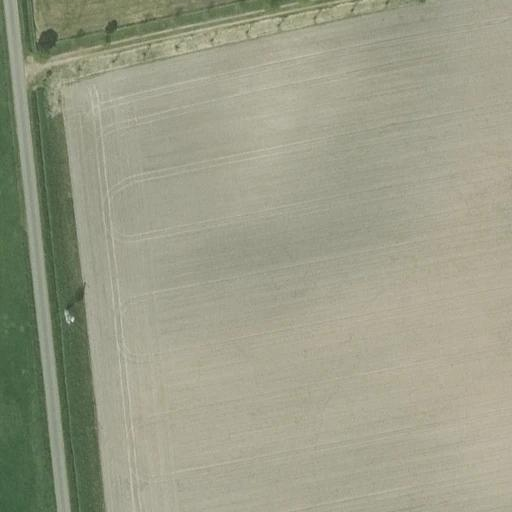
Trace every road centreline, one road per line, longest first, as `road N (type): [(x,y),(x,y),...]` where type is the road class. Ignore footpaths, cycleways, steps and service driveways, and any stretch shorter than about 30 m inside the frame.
road 1 (unclassified): [(10,0),(65,511)]
road 2 (track): [(18,76),(150,35),(330,0)]
